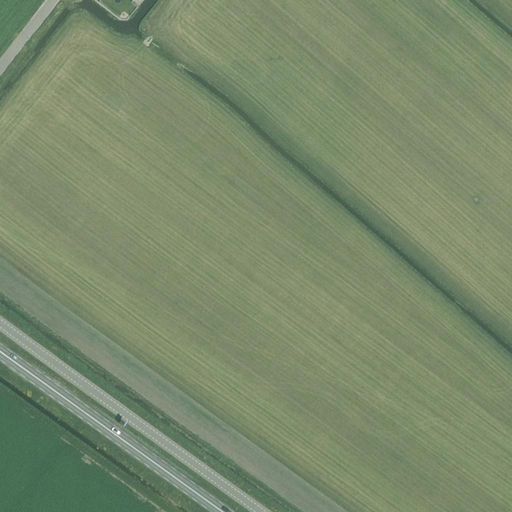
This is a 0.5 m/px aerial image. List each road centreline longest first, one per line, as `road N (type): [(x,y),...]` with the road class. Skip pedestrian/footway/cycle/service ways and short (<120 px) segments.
road 1 (unclassified): [(0,322),(260,511)]
road 2 (primary): [(221,511),(0,351)]
